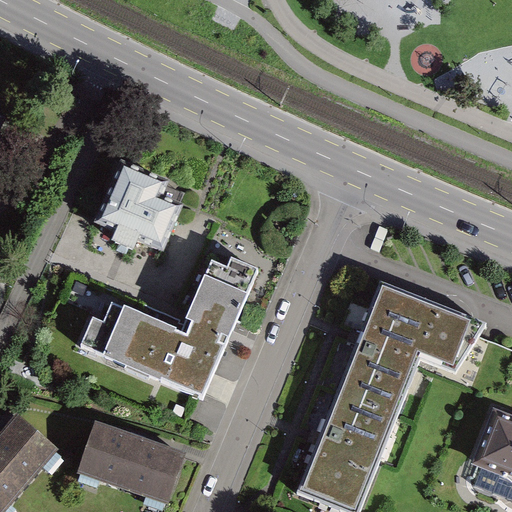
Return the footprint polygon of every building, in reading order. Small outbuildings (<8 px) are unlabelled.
[(0,143),(15,114),(0,107),(0,143)] [(192,186),(122,157),(94,224),(164,253),(192,186)] [(216,405),(263,290),(209,268),(186,325),(109,294),(85,352),(216,405)] [(483,324),(378,283),(356,340),(348,359),(422,388),(436,352),(467,365),(483,324)] [(372,511),(422,388),(348,359),(316,441),(293,499),(326,511),(372,511)] [(511,417),(502,413),(474,485),(511,499),(511,417)] [(22,511),(66,461),(21,423),(0,447),(0,511),(22,511)] [(176,511),(192,462),(98,432),(82,483),(171,511),(176,511)]
